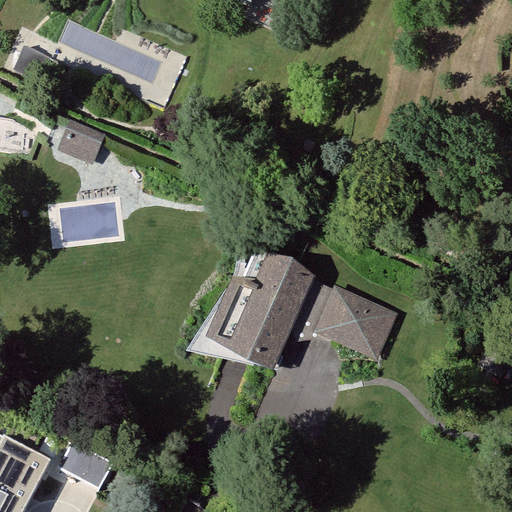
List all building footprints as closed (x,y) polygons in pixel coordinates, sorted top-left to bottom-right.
[(51,61),(25,49),(14,72),(41,84),(51,61)] [(105,138),(70,123),(58,152),(93,167),(102,144),(105,138)] [(257,256),(244,283),(257,286),(269,261),(257,256)] [(233,281),(207,341),(250,372),(275,376),(316,281),(269,261),(257,286),(244,283),(233,281)] [(399,316),(336,289),(315,336),(378,363),(399,316)] [(7,440),(0,453),(0,511),(27,511),(53,465),(7,440)] [(63,471),(99,491),(114,466),(77,445),(63,471)]
